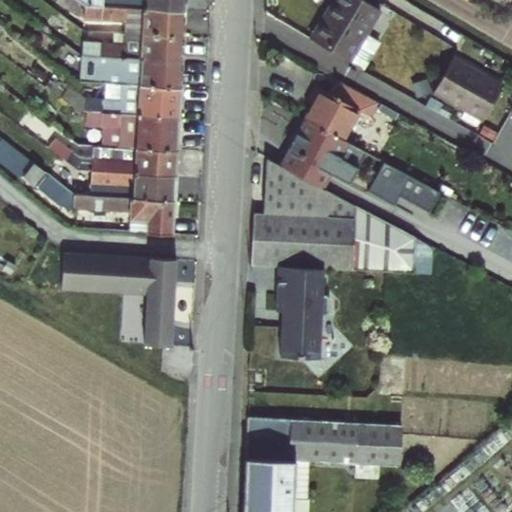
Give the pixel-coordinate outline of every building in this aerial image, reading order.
[(124,32),(183,36),(185,10),(84,6),(76,0),(59,0),(57,3),(80,21),(125,23),(124,32)] [(76,0),(84,6),(185,10),(185,0),(76,0)] [(364,0),(332,0),(324,13),(329,16),(313,40),(362,68),(379,41),(367,34),(382,11),(364,0)] [(309,37),(313,40),(329,16),(324,13),(309,37)] [(85,41),(84,56),(182,61),(183,36),(124,32),(124,41),(102,40),(99,42),(85,41)] [(182,61),(84,56),(82,56),(81,71),(115,73),(115,83),(121,83),(180,86),(182,61)] [(501,84),(452,57),(432,92),(482,119),(501,84)] [(305,119),(345,140),(361,110),(370,115),(377,102),(337,80),(330,93),(317,86),(309,102),(312,104),(305,118),(305,119)] [(180,86),(121,83),(120,100),(84,98),(68,86),(64,92),(53,84),(50,89),(79,110),(101,112),(179,117),(180,86)] [(179,117),(101,112),(100,126),(136,128),(135,148),(177,150),(179,117)] [(281,164),(325,188),(341,159),(358,169),(367,152),(345,140),(305,119),(281,164)] [(132,211),(131,230),(147,231),(172,232),(174,199),(90,194),(75,193),(72,191),(49,173),(45,169),(38,164),(3,136),(0,139),(0,161),(18,177),(26,177),(62,207),(132,211)] [(56,138),(49,147),(68,161),(75,152),(56,138)] [(177,150),(135,148),(135,153),(135,160),(86,157),(81,157),(79,170),(92,171),(175,175),(177,150)] [(135,160),(135,153),(87,150),(86,157),(135,160)] [(79,170),(81,157),(75,152),(68,161),(79,170)] [(45,169),(54,159),(47,153),(38,164),(45,169)] [(255,212),(251,265),(279,266),(324,268),(413,272),(414,267),(416,246),(416,236),(325,188),(281,164),(267,157),(264,212),(255,212)] [(49,173),(57,162),(54,159),(45,169),(49,173)] [(57,162),(49,173),(72,191),(79,179),(57,162)] [(440,191),(388,163),(380,177),(432,206),(436,199),(440,191)] [(79,170),(79,179),(91,182),(92,171),(79,170)] [(91,182),(90,194),(174,199),(175,175),(92,171),(91,182)] [(440,191),(436,199),(446,205),(450,197),(440,191)] [(511,259),(511,266),(505,279),(511,282),(511,232),(469,211),(458,232),(511,259)] [(429,247),(416,246),(414,267),(427,268),(429,247)] [(170,345),(175,259),(64,252),(61,288),(147,294),(144,344),(170,345)] [(324,268),(279,266),(277,310),(287,311),(286,326),(283,326),(281,355),(320,358),(322,315),(326,315),(330,312),(331,298),(327,295),(323,295),(324,268)] [(295,511),(297,461),(356,463),(379,464),(400,465),(401,424),(247,419),(243,511),(295,511)] [(379,464),(356,463),(355,477),(378,478),(379,464)]
